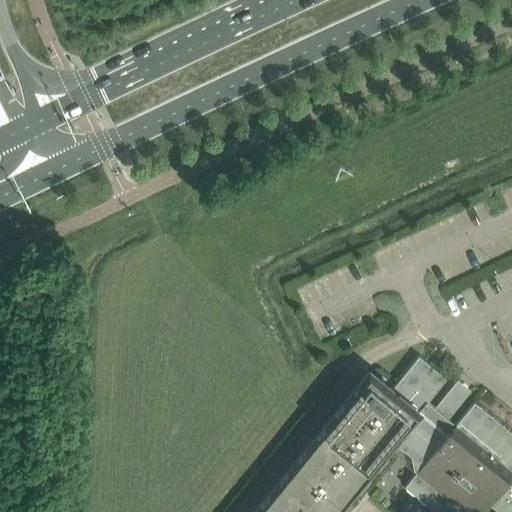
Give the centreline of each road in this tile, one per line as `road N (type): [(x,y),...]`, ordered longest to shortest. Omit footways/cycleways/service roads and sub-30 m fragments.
road 1 (primary): [(47,171),(419,0)]
road 2 (primary): [(293,0),(40,118)]
